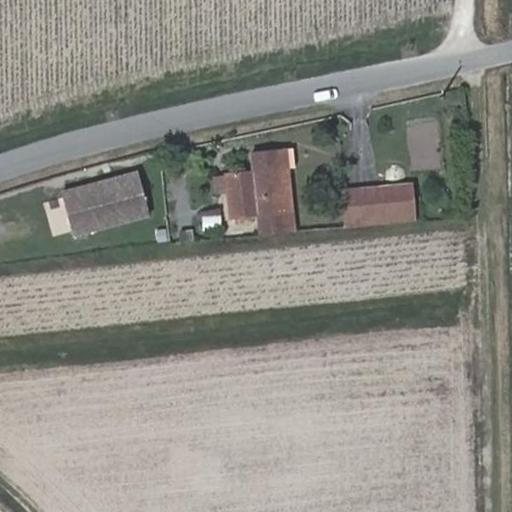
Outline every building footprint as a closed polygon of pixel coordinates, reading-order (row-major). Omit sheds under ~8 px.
[(284,232),(277,163),(289,162),(287,150),(253,153),(255,171),(228,174),(228,177),(229,191),(232,214),(259,212),(261,234),(284,232)] [(284,232),(296,231),(289,162),(277,163),(284,232)] [(83,187),(57,193),(68,235),(144,216),(133,174),(90,185),(91,191),(84,192),(83,187)] [(218,178),(219,192),(229,191),(228,177),(218,178)] [(345,226),(415,220),(412,184),(342,190),(345,226)]
